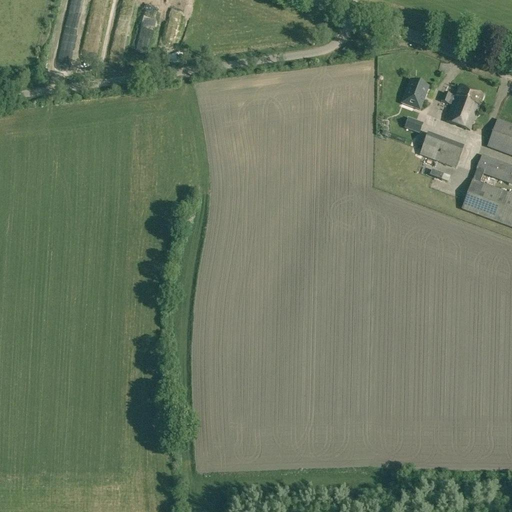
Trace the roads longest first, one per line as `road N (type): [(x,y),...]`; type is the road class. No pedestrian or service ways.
road 1 (unclassified): [(0,98),(320,52),(338,42),(353,12)]
road 2 (tertiary): [(353,12),(511,72)]
